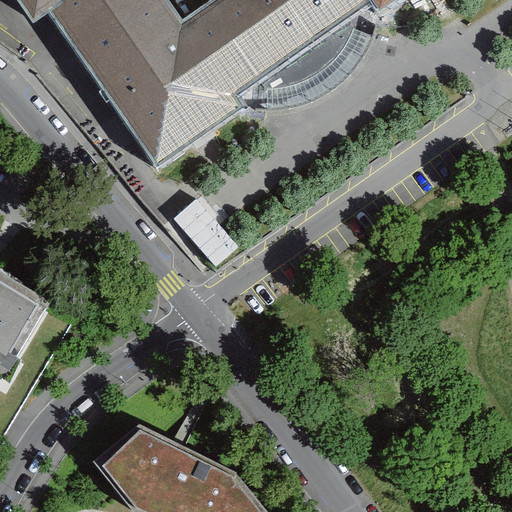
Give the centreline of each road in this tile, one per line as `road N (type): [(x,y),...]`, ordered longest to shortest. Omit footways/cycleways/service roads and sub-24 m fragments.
road 1 (residential): [(511,88),(196,311)]
road 2 (unclassified): [(0,82),(196,311)]
road 3 (residential): [(196,311),(36,443),(0,504)]
road 4 (unclassified): [(196,311),(350,511)]
